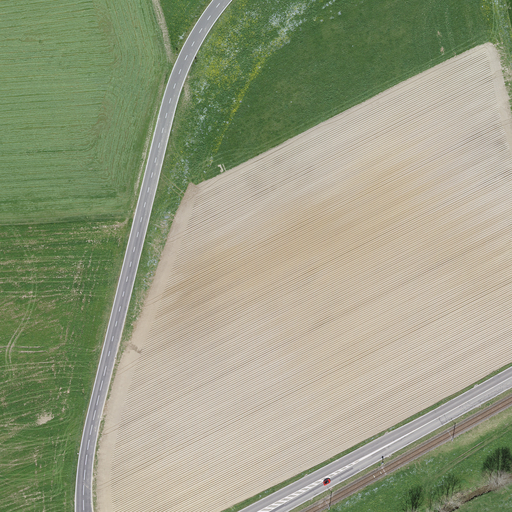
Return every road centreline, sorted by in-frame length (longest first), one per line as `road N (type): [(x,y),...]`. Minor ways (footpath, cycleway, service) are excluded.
road 1 (secondary): [(83,511),(95,408),(169,102),(190,48),(222,0)]
road 2 (primary): [(261,511),(511,375)]
road 3 (track): [(0,221),(144,211)]
road 4 (track): [(511,426),(434,477),(427,492),(433,511)]
